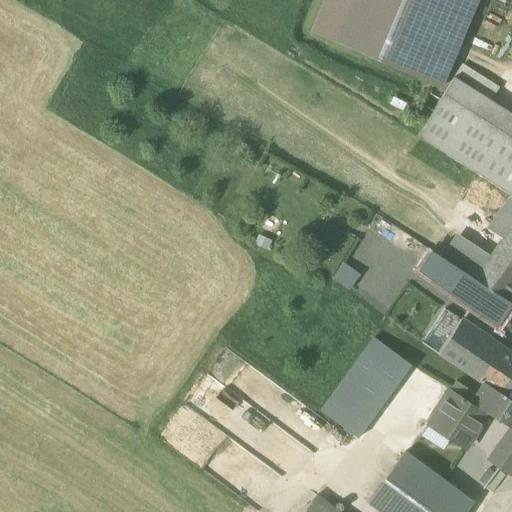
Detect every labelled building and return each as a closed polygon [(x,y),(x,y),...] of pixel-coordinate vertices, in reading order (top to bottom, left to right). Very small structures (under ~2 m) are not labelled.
[(479,0),(324,0),(310,34),(441,89),(479,0)] [(453,79),(492,103),(500,89),(462,65),(453,79)] [(510,196),(511,197),(511,115),(492,103),(453,79),(418,139),(449,158),(510,196)] [(511,226),(511,197),(510,196),(486,230),(502,241),(511,226)] [(492,256),(475,280),(485,286),(511,304),(511,303),(511,226),(502,241),(492,256)] [(457,233),(440,258),(475,281),(475,280),(492,256),(457,233)] [(461,296),(473,304),(485,286),(475,280),(475,281),(440,258),(432,252),(424,264),(465,291),(461,296)] [(344,264),(334,281),(349,292),(361,277),(344,264)] [(465,291),(424,264),(419,273),(470,309),(473,304),(461,296),(465,291)] [(511,304),(485,286),(473,304),(470,309),(498,328),(506,316),(511,320),(511,304)] [(428,348),(450,314),(445,311),(423,344),(428,348)] [(463,323),(450,314),(428,348),(483,384),(501,396),(511,377),(511,358),(461,324),(463,323)] [(461,324),(511,358),(511,351),(465,320),(463,323),(461,324)] [(321,414),(358,441),(411,367),(374,340),(321,414)] [(511,377),(501,396),(511,402),(511,377)] [(450,392),(470,404),(475,397),(466,392),(467,390),(456,383),(450,392)] [(483,384),(475,397),(470,404),(488,415),(493,418),(511,429),(511,402),(501,396),(483,384)] [(466,450),(488,415),(470,404),(450,392),(429,426),(466,450)] [(488,462),(499,470),(509,477),(511,472),(511,445),(504,440),(488,462)] [(368,504),(378,511),(467,511),(473,504),(405,453),(368,504)] [(497,497),(509,477),(499,470),(485,489),(497,497)] [(304,511),(336,511),(316,497),(304,511)]
